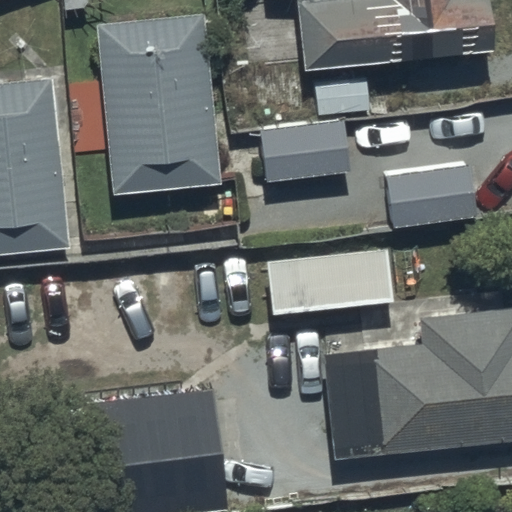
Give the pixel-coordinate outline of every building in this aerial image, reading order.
[(295,0),(301,60),(230,66),(235,127),(259,125),(264,176),(349,169),(343,109),(368,106),(365,75),(310,80),(308,63),(494,46),(489,0),(295,0)] [(205,10),(94,20),(110,190),(219,178),(205,10)] [(55,77),(0,81),(0,250),(69,245),(55,77)] [(467,161),(386,169),(392,223),(473,215),(467,161)] [(390,295),(386,243),(267,254),(271,307),(390,295)] [(330,419),(332,454),(511,434),(511,301),(416,311),(419,340),(325,350),(328,386),(308,388),(311,421),(330,419)] [(156,511),(223,507),(215,384),(76,395),(84,511),(156,511)]
